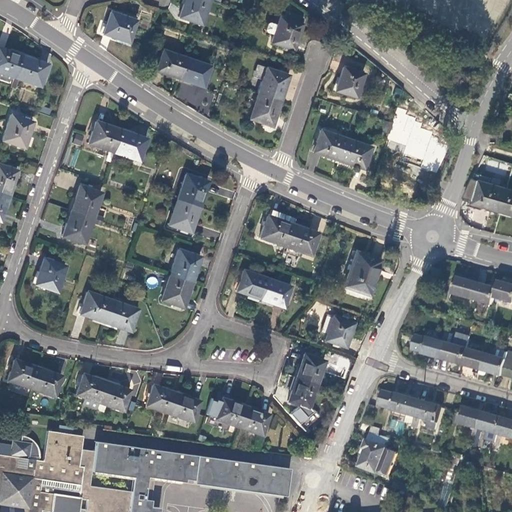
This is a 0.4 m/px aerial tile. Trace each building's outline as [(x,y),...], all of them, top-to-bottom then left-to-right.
[(208,0),(183,0),(178,17),(200,24),(208,0)] [(136,21),(109,12),(102,34),(128,42),(136,21)] [(300,24),(278,17),(276,24),(269,22),(267,23),(265,30),(266,32),(272,34),(270,42),(292,50),(300,24)] [(0,72),(13,77),(21,55),(0,47),(0,72)] [(178,79),(185,58),(161,50),(154,71),(178,79)] [(46,64),(21,55),(13,77),(17,78),(38,86),(46,64)] [(208,66),(185,58),(178,79),(201,87),(208,66)] [(362,73),(342,67),(334,91),(354,98),(362,73)] [(256,93),(279,101),(287,76),(264,68),(256,93)] [(247,119),(270,126),(279,101),(256,93),(247,119)] [(420,167),(437,173),(446,145),(437,142),(439,138),(431,135),(432,132),(420,128),(422,123),(415,121),(416,118),(405,114),(407,111),(398,108),(387,140),(406,146),(403,153),(423,160),(420,167)] [(32,122),(9,114),(0,139),(22,147),(32,122)] [(112,151),(119,130),(94,121),(86,142),(107,150),(112,151)] [(144,138),(119,130),(112,151),(137,160),(144,138)] [(338,161),(345,139),(319,130),(312,152),(338,161)] [(75,133),(73,143),(81,145),(83,135),(75,133)] [(370,147),(345,139),(338,161),(337,165),(349,169),(352,168),(353,166),(363,169),(370,147)] [(0,164),(0,192),(7,195),(16,170),(0,164)] [(491,184),(493,178),(477,173),(474,178),(481,180),(481,181),(491,184)] [(206,181),(184,174),(175,198),(198,206),(206,181)] [(476,203),(475,203),(481,181),(481,180),(474,178),(464,200),(470,202),(469,206),(475,207),(476,203)] [(491,184),(481,181),(475,203),(476,203),(483,205),(500,210),(507,189),(491,184)] [(77,185),(69,210),(91,218),(93,214),(100,193),(77,185)] [(511,190),(507,189),(500,210),(511,213),(511,190)] [(198,206),(175,198),(166,224),(189,232),(198,206)] [(91,218),(69,210),(60,235),(83,243),(90,222),(91,218)] [(283,246),(291,224),(284,222),(286,216),(269,210),(267,216),(265,216),(258,237),(283,246)] [(316,233),(291,224),(283,246),(308,255),(316,233)] [(198,257),(177,249),(168,275),(190,282),(198,257)] [(378,260),(353,252),(342,286),(367,294),(378,260)] [(41,258),(32,284),(55,291),(64,266),(41,258)] [(241,270),(234,289),(258,298),(265,278),(241,270)] [(190,282),(168,275),(159,300),(181,307),(190,282)] [(477,282),(457,277),(452,293),(472,299),(477,282)] [(265,278),(258,298),(281,306),(288,286),(265,278)] [(511,283),(499,280),(494,297),(511,301),(511,283)] [(497,288),(477,282),(472,299),(492,305),(494,297),(497,288)] [(79,313),(103,322),(111,300),(86,292),(79,313)] [(103,322),(129,330),(136,309),(111,300),(103,322)] [(319,331),(325,333),(330,316),(325,314),(319,331)] [(351,323),(330,316),(325,333),(323,339),(343,346),(351,323)] [(416,335),(412,349),(422,352),(422,353),(441,359),(445,343),(448,336),(443,334),(441,341),(427,337),(426,338),(416,335)] [(445,343),(441,359),(461,364),(466,348),(445,343)] [(486,354),(466,348),(461,364),(475,368),(474,372),(480,374),(486,354)] [(506,360),(486,354),(480,374),(487,376),(488,372),(501,376),(501,374),(511,377),(511,350),(508,350),(506,360)] [(324,361),(302,353),(294,376),(315,384),(324,361)] [(6,381),(29,389),(36,367),(13,360),(6,381)] [(29,389),(52,397),(60,376),(36,367),(29,389)] [(97,402),(105,382),(81,373),(74,394),(97,402)] [(296,423),(310,411),(307,406),(315,384),(294,376),(286,400),(295,404),(294,407),(287,413),(296,423)] [(97,402),(121,410),(128,390),(105,382),(97,402)] [(167,413),(175,393),(152,384),(144,405),(167,413)] [(394,395),(381,391),(377,405),(391,409),(391,410),(414,417),(418,401),(394,394),(394,395)] [(191,421),(198,401),(175,393),(167,413),(191,421)] [(236,426),(243,405),(220,397),(213,418),(236,426)] [(441,407),(418,401),(414,417),(411,426),(417,428),(420,419),(428,421),(427,427),(435,430),(441,407)] [(267,414),(243,405),(236,426),(260,434),(267,414)] [(482,413),(462,408),(458,424),(473,428),(471,437),(475,439),(482,413)] [(317,416),(310,411),(296,423),(301,429),(317,416)] [(502,419),(482,413),(475,439),(479,439),(481,430),(497,434),(502,419)] [(511,421),(502,419),(497,434),(495,443),(499,444),(501,435),(511,438),(511,421)] [(10,443),(0,441),(0,505),(21,508),(20,511),(37,511),(38,509),(48,510),(47,511),(74,511),(75,507),(76,497),(85,498),(84,509),(83,511),(157,511),(158,507),(148,505),(152,474),(265,489),(264,492),(279,494),(284,466),(93,441),(92,451),(79,449),(81,436),(45,431),(42,460),(39,460),(39,455),(38,451),(37,447),(35,444),(32,440),(26,436),(20,435),(20,439),(19,444),(10,443)] [(396,451),(366,440),(363,449),(365,450),(359,466),(377,474),(378,471),(387,475),(396,451)] [(317,450),(306,445),(303,453),(314,457),(317,450)] [(459,463),(452,461),(439,502),(446,505),(459,463)]
